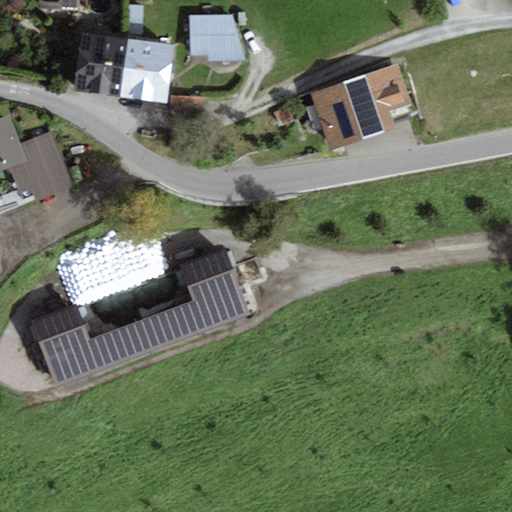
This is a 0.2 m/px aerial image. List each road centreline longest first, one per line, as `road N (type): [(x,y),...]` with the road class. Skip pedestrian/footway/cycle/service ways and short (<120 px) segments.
road 1 (tertiary): [(511,145),(272,181),(205,182),(153,165),(98,119)]
road 2 (residential): [(98,119),(230,116),(424,34),(511,22)]
road 3 (track): [(271,290),(378,264),(511,250)]
